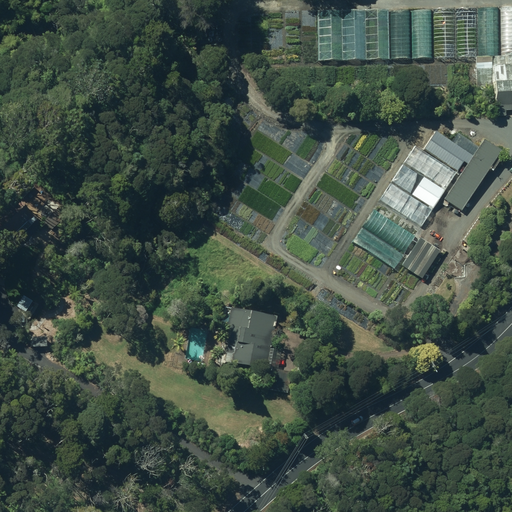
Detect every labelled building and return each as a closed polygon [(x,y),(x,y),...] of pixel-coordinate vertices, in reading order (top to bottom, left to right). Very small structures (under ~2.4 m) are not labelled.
[(511,7),(500,8),(500,56),(511,55),(511,7)] [(434,9),(435,59),(454,59),(453,8),(434,9)] [(455,8),(456,57),(477,57),(475,8),(455,8)] [(477,8),(478,55),(499,55),(498,8),(477,8)] [(317,11),(318,61),(389,60),(388,10),(317,11)] [(412,10),(413,59),(433,58),(432,10),(412,10)] [(391,11),(391,60),(410,59),(409,11),(391,11)] [(199,31),(200,41),(215,39),(214,29),(199,31)] [(511,56),(493,57),(494,116),(506,116),(506,110),(511,110),(511,56)] [(476,58),(476,90),(492,89),(492,58),(476,58)] [(444,200),(461,211),(501,152),(484,141),(473,156),(436,131),(424,149),(458,172),(464,162),(467,164),(444,200)] [(422,227),(457,173),(416,146),(403,164),(441,187),(440,189),(403,166),(392,183),(429,206),(428,208),(390,184),(379,201),(422,227)] [(0,214),(0,235),(6,242),(27,222),(30,226),(35,221),(31,217),(33,216),(17,199),(0,214)] [(59,205),(53,200),(49,204),(55,210),(59,205)] [(43,223),(49,230),(66,215),(60,208),(43,223)] [(360,227),(403,255),(415,237),(372,210),(360,227)] [(352,243),(394,269),(403,255),(361,229),(352,243)] [(402,265),(422,279),(440,251),(420,238),(402,265)] [(231,363),(266,370),(270,348),(271,348),(277,317),(230,309),(224,341),(229,342),(227,353),(233,354),(231,363)] [(268,390),(289,393),(292,372),(272,369),(268,390)]
